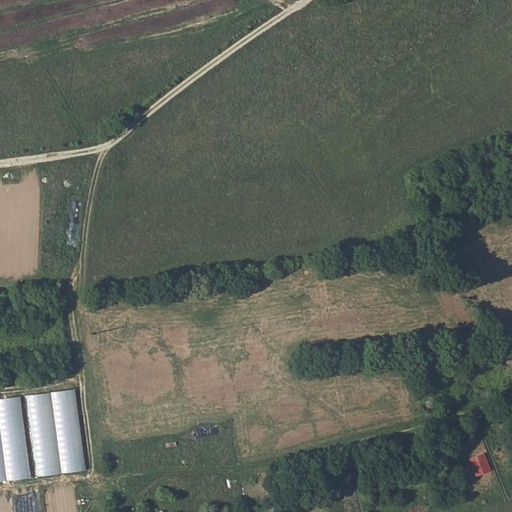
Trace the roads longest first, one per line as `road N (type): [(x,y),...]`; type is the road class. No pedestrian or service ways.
road 1 (track): [(0,160),(107,146),(303,0)]
road 2 (track): [(107,146),(83,239),(83,313)]
